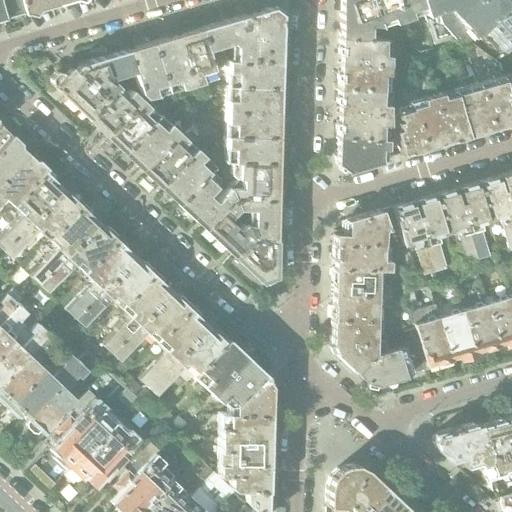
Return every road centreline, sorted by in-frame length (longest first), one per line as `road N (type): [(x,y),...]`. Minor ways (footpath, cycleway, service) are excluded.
road 1 (residential): [(296,365),(0,83)]
road 2 (residential): [(511,145),(301,205)]
road 3 (residential): [(301,205),(304,0)]
road 4 (residential): [(170,0),(0,51)]
road 5 (residential): [(296,365),(301,205)]
road 6 (residential): [(296,365),(291,511)]
road 7 (residential): [(376,428),(435,399),(511,377)]
road 8 (residential): [(465,511),(376,428)]
